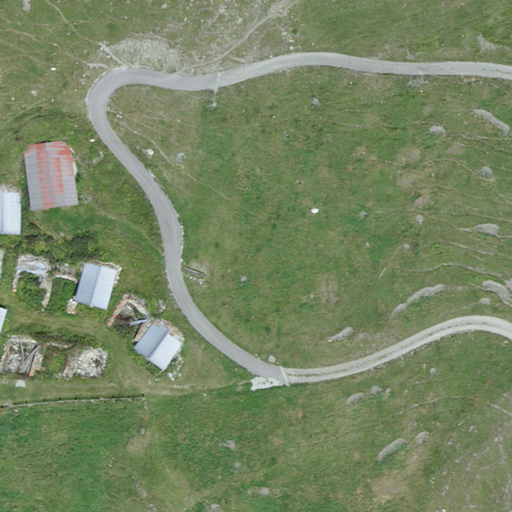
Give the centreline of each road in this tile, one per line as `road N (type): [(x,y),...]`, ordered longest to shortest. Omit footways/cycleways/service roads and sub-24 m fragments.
road 1 (track): [(511,337),(456,324),(309,380),(279,378),(237,360),(203,332),(178,296),(163,213),(95,123),(94,99),(108,81),(127,75),(218,82),(286,62),(511,74)]
road 2 (track): [(279,378),(195,391),(2,399)]
road 3 (track): [(140,393),(115,349),(76,329),(20,321)]
